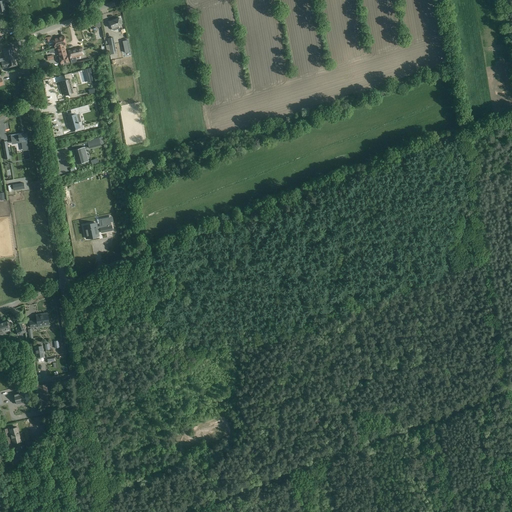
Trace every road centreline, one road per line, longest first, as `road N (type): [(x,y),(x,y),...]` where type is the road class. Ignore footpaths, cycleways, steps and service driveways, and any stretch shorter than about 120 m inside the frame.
road 1 (track): [(61,285),(511,111)]
road 2 (track): [(181,511),(511,391)]
road 3 (unclassified): [(99,511),(61,285)]
road 4 (unclassified): [(61,285),(28,101)]
